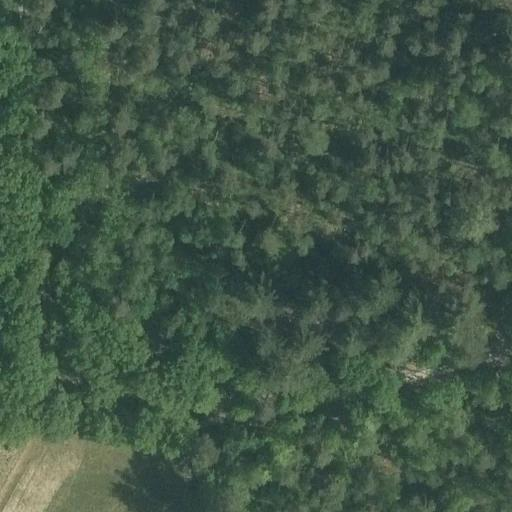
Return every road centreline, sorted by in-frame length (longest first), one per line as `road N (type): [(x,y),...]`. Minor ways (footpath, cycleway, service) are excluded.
road 1 (track): [(0,379),(232,404),(294,397),(511,340)]
road 2 (track): [(54,406),(23,0)]
